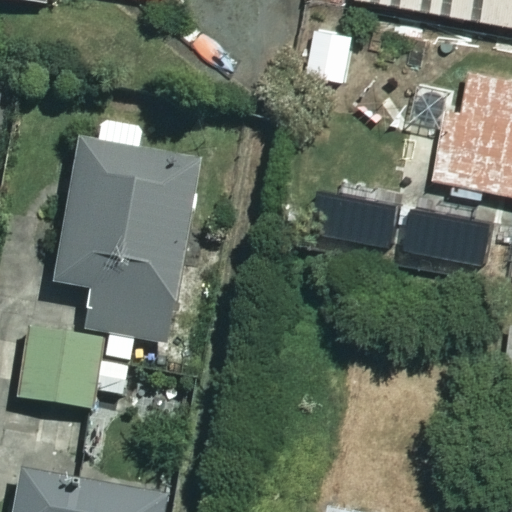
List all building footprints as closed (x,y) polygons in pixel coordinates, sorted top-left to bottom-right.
[(511,0),(348,0),(346,9),(511,41),(511,0)] [(511,81),(483,76),(473,125),(458,122),(445,191),(511,203),(511,81)] [(0,153),(9,104),(0,102),(0,153)] [(155,134),(113,127),(110,145),(93,142),(66,288),(105,295),(98,333),(181,349),(215,165),(151,153),(155,134)] [(109,343),(36,336),(29,403),(102,410),(109,343)] [(173,511),(176,500),(31,476),(25,511),(173,511)]
